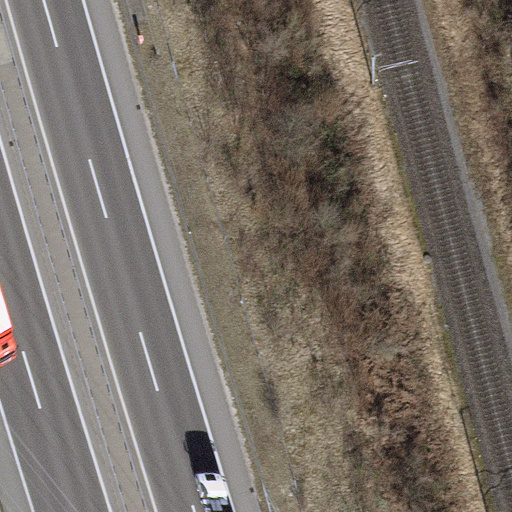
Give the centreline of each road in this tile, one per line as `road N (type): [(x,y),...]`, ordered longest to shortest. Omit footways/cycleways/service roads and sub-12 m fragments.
road 1 (motorway): [(197,511),(43,0)]
road 2 (motorway): [(0,273),(71,511)]
